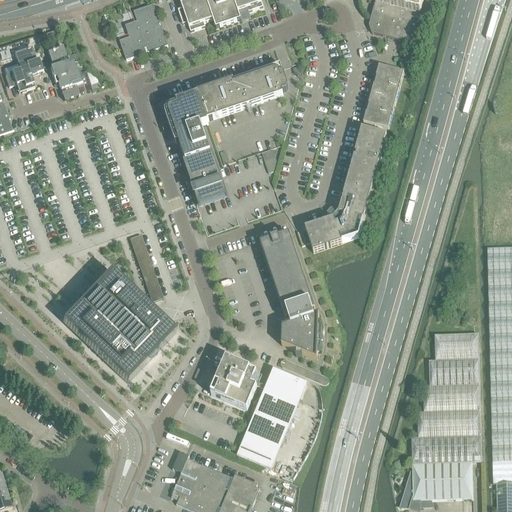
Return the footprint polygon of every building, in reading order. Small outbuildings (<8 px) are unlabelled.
[(203,24),(212,21),(205,0),(196,0),(195,0),(181,0),(179,1),(182,10),(178,12),(181,23),(186,21),(190,34),(204,29),(203,24)] [(240,22),(238,16),(233,0),(205,0),(212,21),(215,30),(240,22)] [(233,0),(238,16),(247,13),(248,14),(262,9),(259,0),(233,0)] [(432,2),(432,1),(431,0),(376,0),(369,27),(372,35),(412,46),(424,2),(430,3),(431,3),(432,2)] [(148,55),(168,48),(161,28),(156,30),(155,28),(160,26),(153,6),(133,13),(137,23),(125,27),(129,39),(119,43),(126,62),(146,55),(144,50),(146,49),(148,55)] [(76,87),(82,85),(78,72),(76,72),(73,65),(71,65),(68,58),(67,58),(63,48),(48,53),(53,68),(50,69),(56,88),(59,87),(61,92),(63,91),(64,94),(77,90),(76,87)] [(2,66),(6,78),(5,78),(9,89),(16,87),(19,96),(35,90),(31,78),(42,74),(38,61),(36,62),(32,49),(14,55),(16,61),(2,66)] [(75,56),(69,58),(71,65),(77,63),(75,56)] [(280,66),(259,73),(269,102),(283,97),(282,95),(286,93),(288,89),(287,86),(287,85),(280,66)] [(379,68),(375,82),(400,89),(404,75),(379,68)] [(259,73),(239,81),(249,109),(269,102),(259,73)] [(239,81),(218,88),(228,116),(249,109),(239,81)] [(375,82),(371,96),(396,103),(400,89),(375,82)] [(197,95),(198,98),(199,98),(208,124),(228,116),(218,88),(197,95)] [(371,96),(368,110),(393,117),(396,103),(371,96)] [(208,124),(199,98),(198,98),(170,108),(169,108),(168,109),(167,110),(166,111),(166,112),(165,115),(166,117),(176,146),(179,144),(201,206),(226,198),(211,156),(202,129),(209,127),(208,124)] [(0,137),(13,133),(4,107),(0,109),(0,108),(0,104),(1,104),(0,101),(0,137)] [(389,132),(393,117),(368,110),(364,125),(389,132)] [(358,145),(355,159),(351,173),(347,187),(372,194),(375,180),(379,166),(383,152),(387,137),(362,131),(358,145)] [(273,152),(262,155),(269,176),(274,174),(276,163),(273,152)] [(220,156),(224,167),(230,165),(226,154),(220,156)] [(364,222),(368,208),(372,194),(347,187),(343,201),(340,215),(336,212),(337,209),(335,208),(334,211),(333,213),(331,215),(329,216),(327,217),(328,219),(331,217),(334,221),(306,230),(314,255),(342,245),(341,241),(355,236),(359,221),(364,222)] [(129,240),(151,302),(163,298),(141,236),(129,240)] [(283,330),(283,331),(285,331),(284,334),(280,334),(280,335),(281,335),(281,342),(280,342),(280,343),(284,343),(284,347),(282,347),(282,348),(297,354),(296,358),(296,359),(302,359),(302,358),(303,357),(318,363),(318,351),(321,351),(322,328),(319,328),(320,317),(315,319),(313,313),(316,312),(290,236),(279,239),(278,238),(278,239),(272,241),(271,240),(271,242),(261,246),(287,322),(289,322),(291,327),(283,330)] [(492,488),(497,487),(511,486),(511,249),(487,250),(488,316),(489,352),(491,415),(492,488)] [(127,385),(175,335),(110,273),(62,323),(127,385)] [(410,474),(399,510),(399,511),(432,509),(429,504),(471,503),(471,466),(481,466),(478,337),(435,338),(435,364),(429,364),(429,389),(423,390),(424,415),(418,415),(418,441),(412,441),(412,476),(410,474)] [(271,473),(307,388),(274,374),(267,390),(253,384),(257,375),(226,362),(211,398),(247,413),(257,389),(266,393),(238,459),(271,473)] [(282,364),(281,365),(281,367),(282,369),(283,370),(323,388),(325,388),(327,387),(328,386),(329,385),(329,383),(328,381),(327,380),(286,362),(285,362),(283,363),(282,364)] [(171,504),(192,511),(251,511),(261,486),(236,477),(179,457),(174,471),(181,474),(171,504)] [(511,511),(511,486),(497,487),(497,511),(511,511)] [(0,511),(8,511),(12,511),(8,499),(0,501),(0,511)]
